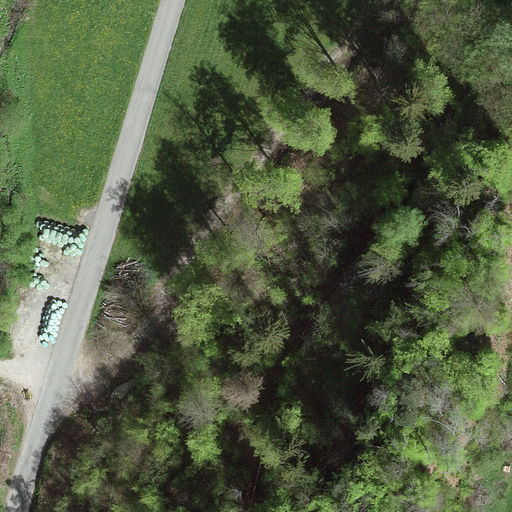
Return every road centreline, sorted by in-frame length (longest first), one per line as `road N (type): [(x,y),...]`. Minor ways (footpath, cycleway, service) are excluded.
road 1 (tertiary): [(173,0),(17,511)]
road 2 (track): [(250,173),(116,353),(99,369),(59,373)]
